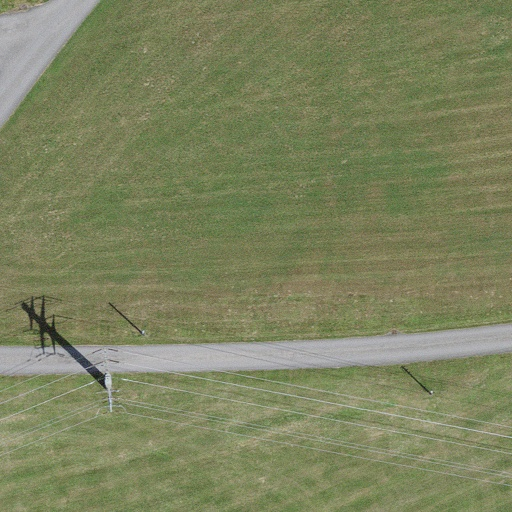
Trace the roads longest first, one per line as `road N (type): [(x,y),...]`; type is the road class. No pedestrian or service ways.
road 1 (unclassified): [(0,360),(326,354),(511,333)]
road 2 (unclassified): [(0,107),(85,0)]
